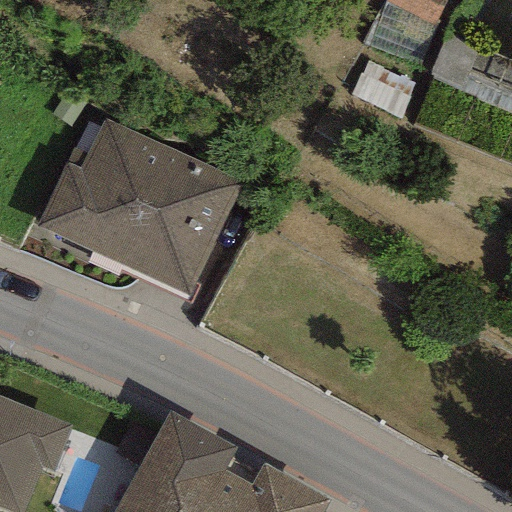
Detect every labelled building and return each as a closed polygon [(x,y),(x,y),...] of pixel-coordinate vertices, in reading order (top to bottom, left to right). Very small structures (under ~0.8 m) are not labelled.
[(444,0),(386,0),(386,2),(432,25),(444,0)] [(367,46),(420,66),(432,25),(386,2),(367,46)] [(459,86),(477,44),(446,32),(429,73),(459,86)] [(399,119),(413,85),(366,63),(349,95),(399,119)] [(188,297),(241,180),(103,117),(78,170),(64,163),(35,227),(188,297)] [(70,426),(0,398),(0,509),(7,511),(21,511),(39,468),(51,473),(70,426)] [(322,511),(329,501),(261,463),(249,484),(224,470),(236,448),(166,409),(108,511),(322,511)]
